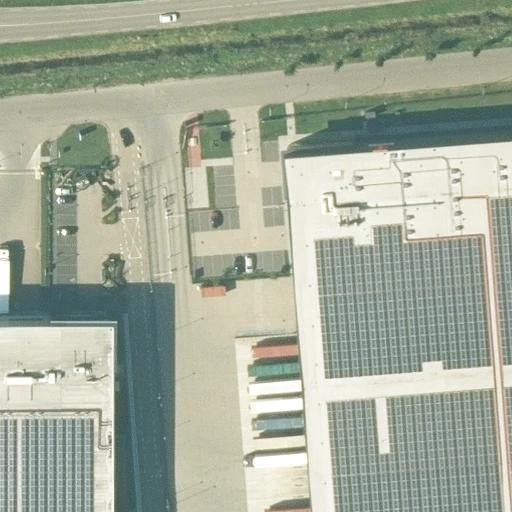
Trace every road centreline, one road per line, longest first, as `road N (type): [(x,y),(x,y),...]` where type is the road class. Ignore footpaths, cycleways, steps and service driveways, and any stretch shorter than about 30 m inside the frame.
road 1 (unclassified): [(0,116),(511,66)]
road 2 (secondary): [(324,0),(0,26)]
